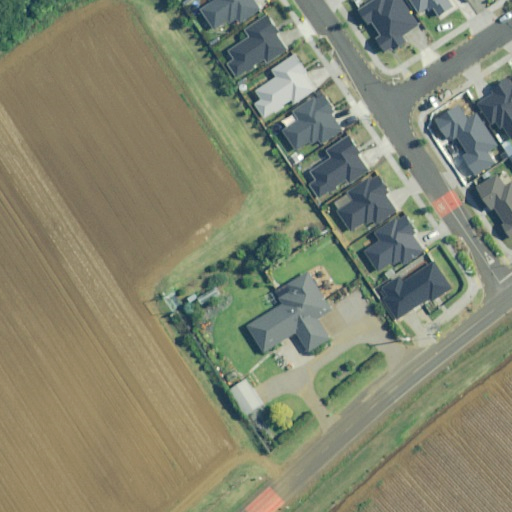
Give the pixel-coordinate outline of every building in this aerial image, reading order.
[(217,0),(218,1),(201,12),(213,30),(234,17),(238,23),(261,9),(255,0),(217,0)] [(384,0),(374,0),(358,10),(367,25),(372,22),(381,36),(376,39),(385,53),(404,41),(401,35),(416,26),(399,0),(387,0),(386,1),(384,0)] [(409,0),(418,13),(431,4),(438,15),(452,6),(448,0),(409,0)] [(227,63),(236,76),(265,57),(268,61),(285,50),(274,32),(276,31),(267,16),(245,31),(250,38),(230,51),(234,58),(227,63)] [(316,91),(295,56),(272,70),(277,78),(255,91),(260,99),(255,102),(265,118),(292,102),(294,104),(316,91)] [(511,77),(495,88),(498,93),(480,105),(493,125),(499,121),(511,140),(511,77)] [(343,130),(321,94),(293,111),(299,121),(283,130),(294,149),(310,140),(312,144),(319,140),(321,143),(343,130)] [(469,120),(460,106),(438,120),(451,141),(458,136),(469,154),(463,158),(476,177),(496,164),(489,152),(499,146),(478,114),(469,120)] [(368,171),(348,137),(326,149),(331,157),(311,170),(316,179),(309,184),(317,198),(349,179),(350,182),(368,171)] [(389,191),(378,173),(349,190),(356,201),(339,211),(352,233),(366,224),(368,227),(396,211),(386,193),(389,191)] [(511,183),(507,187),(499,175),(480,188),(478,190),(492,209),(494,207),(505,223),(502,225),(511,239),(511,183)] [(418,230),(408,213),(376,233),(382,242),(366,252),(379,272),(400,258),(404,265),(425,253),(413,234),(418,230)] [(382,296),(397,318),(431,296),(433,299),(439,295),(441,299),(453,291),(434,263),(405,281),(401,276),(385,286),(389,292),(382,296)] [(333,310),(309,272),(289,284),(277,292),(285,304),(249,327),(265,352),(297,332),(309,352),(331,339),(319,319),(333,310)] [(216,286),(197,296),(201,304),(220,295),(216,286)] [(198,312),(193,301),(182,306),(187,317),(198,312)] [(263,404),(247,379),(231,389),(248,415),(263,404)]
